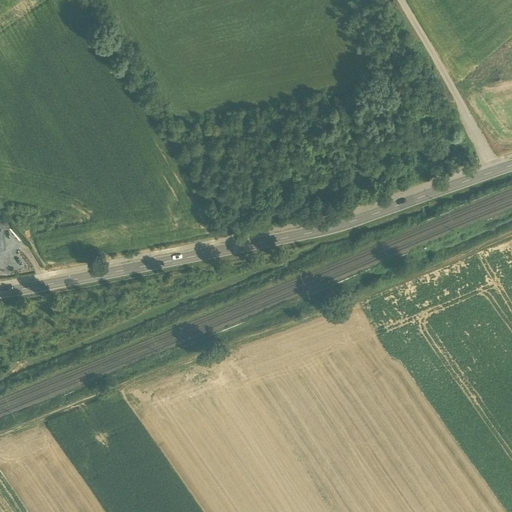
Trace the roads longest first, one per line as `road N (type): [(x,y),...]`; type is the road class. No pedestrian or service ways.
road 1 (track): [(0,432),(511,236)]
road 2 (secondary): [(0,294),(346,228),(511,168)]
road 3 (track): [(399,0),(497,173)]
